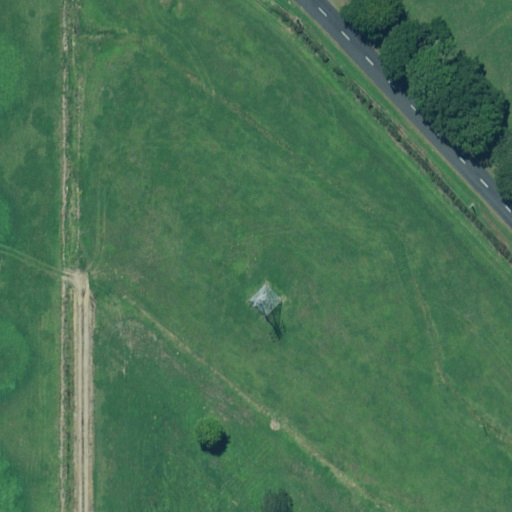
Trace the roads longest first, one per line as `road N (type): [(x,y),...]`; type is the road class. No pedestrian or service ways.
road 1 (tertiary): [(511,215),(307,0)]
road 2 (track): [(63,511),(57,268)]
